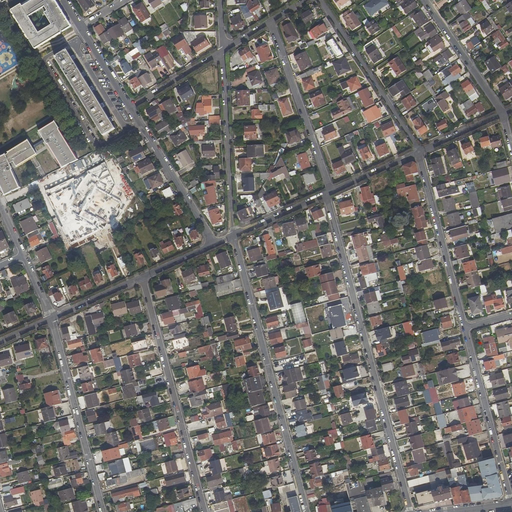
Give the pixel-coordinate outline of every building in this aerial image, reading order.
[(52,25),(39,33),(29,17),(45,7),(44,5),(42,7),(42,6),(39,8),(39,9),(36,11),(36,10),(32,12),(33,13),(29,15),(29,14),(26,16),(26,17),(23,18),(17,9),(20,8),(21,8),(24,6),(24,5),(27,4),(31,2),(30,1),(32,0),(33,0),(34,0),(33,0),(49,0),(53,5),(54,4),(59,12),(62,11),(55,0),(28,0),(11,11),(35,50),(54,38),(48,30),(53,27),(52,25)] [(53,27),(48,30),(54,38),(69,29),(67,25),(70,23),(62,11),(59,12),(54,4),(53,5),(49,0),(33,0),(34,0),(33,0),(32,0),(30,1),(31,2),(27,4),(24,5),(24,6),(21,8),(20,8),(17,9),(23,18),(26,17),(26,16),(29,14),(29,15),(33,13),(32,12),(36,10),(36,11),(39,9),(39,8),(42,6),(42,7),(44,5),(45,7),(48,12),(45,13),(52,25),(53,27)] [(77,0),(86,12),(96,6),(93,2),(91,0),(77,0)] [(148,0),(152,5),(147,8),(151,15),(156,12),(154,9),(163,4),(162,2),(160,0),(148,0)] [(200,0),(201,9),(209,8),(208,0),(200,0)] [(259,6),(261,5),(257,0),(255,0),(252,2),(250,0),(249,0),(247,6),(248,8),(251,13),(260,8),(259,6)] [(413,0),(409,0),(405,3),(403,0),(395,5),(397,8),(401,6),(406,13),(417,6),(413,0)] [(464,0),(463,0),(456,5),(462,15),(467,12),(469,11),(471,9),(464,0)] [(486,0),(485,0),(481,2),(487,11),(490,8),(486,2),(487,1),(486,0)] [(133,8),(142,22),(150,17),(142,4),(133,8)] [(248,8),(247,6),(240,6),(246,19),(253,16),(251,13),(248,8)] [(353,11),(351,8),(343,13),(345,17),(353,11)] [(301,16),(306,24),(315,18),(310,10),(301,16)] [(362,23),(353,11),(345,17),(344,17),(346,20),(347,20),(353,29),(362,23)] [(413,17),(420,28),(428,22),(421,12),(419,13),(417,11),(409,16),(411,19),(413,17)] [(467,12),(462,15),(457,19),(461,24),(463,27),(462,27),(465,32),(471,28),(470,26),(474,24),(473,22),(470,18),(467,12)] [(231,19),(236,30),(244,26),(239,16),(231,19)] [(120,24),(125,32),(128,36),(134,32),(125,17),(118,21),(120,24)] [(195,17),(196,28),(208,27),(207,17),(195,17)] [(383,19),(379,23),(386,31),(391,27),(383,19)] [(373,20),(369,23),(366,26),(372,36),(380,31),(373,20)] [(486,35),(493,30),(487,21),(480,26),(486,35)] [(95,28),(105,44),(113,39),(108,31),(106,32),(100,23),(98,25),(99,26),(95,28)] [(297,40),(296,39),(298,38),(290,23),(283,27),(286,34),(284,35),(289,43),(293,41),(294,42),(297,40)] [(324,34),(328,31),(323,23),(311,31),(317,40),(326,36),(324,34)] [(124,35),(123,33),(125,32),(120,24),(108,31),(113,39),(114,41),(124,35)] [(165,24),(160,27),(163,32),(168,28),(165,24)] [(427,32),(424,34),(420,28),(415,31),(421,41),(429,36),(431,38),(437,33),(431,24),(424,28),(427,32)] [(402,37),(395,26),(392,28),(393,30),(399,39),(402,37)] [(494,40),(493,40),(500,50),(509,45),(508,43),(506,41),(499,31),(491,36),(494,40)] [(154,37),(157,41),(165,36),(162,32),(154,37)] [(182,35),(188,44),(189,46),(192,44),(197,52),(209,45),(204,37),(197,41),(194,32),(180,32),(182,35)] [(173,41),(179,50),(188,44),(182,35),(173,41)] [(441,49),(445,47),(437,35),(427,42),(434,52),(440,48),(441,49)] [(147,37),(137,44),(139,47),(141,46),(150,40),(147,37)] [(331,50),(337,58),(343,56),(332,40),(327,43),(330,47),(328,49),(329,51),(331,50)] [(383,58),(371,41),(363,47),(374,64),(383,58)] [(271,54),(270,54),(267,45),(257,49),(262,63),(273,59),(271,54)] [(251,59),(254,57),(248,48),(243,51),(248,60),(250,58),(251,59)] [(106,140),(111,137),(108,133),(116,129),(67,50),(55,57),(106,140)] [(448,59),(452,57),(448,50),(441,55),(443,57),(437,61),(441,67),(449,61),(448,59)] [(109,61),(111,64),(123,56),(120,51),(116,53),(118,56),(109,61)] [(244,62),(248,60),(243,51),(239,53),(244,62)] [(124,56),(125,58),(129,63),(134,60),(132,57),(134,56),(131,52),(130,52),(125,55),(124,56)] [(151,53),(145,56),(151,66),(156,63),(162,60),(161,58),(158,53),(153,56),(151,53)] [(161,58),(162,60),(168,70),(174,66),(172,62),(174,61),(169,53),(161,58)] [(297,61),(302,70),(311,66),(305,53),(295,58),(296,61),(297,61)] [(123,56),(111,64),(114,68),(120,65),(119,62),(125,58),(124,56),(123,56)] [(494,56),(485,63),(492,74),(497,70),(499,69),(501,67),(494,56)] [(346,61),(348,60),(347,57),(333,64),(338,75),(350,70),(346,61)] [(388,63),(397,76),(406,70),(398,57),(388,63)] [(423,64),(420,60),(415,63),(416,65),(418,68),(423,64)] [(511,64),(511,60),(501,67),(499,69),(501,71),(504,75),(506,73),(504,70),(511,64)] [(457,64),(455,66),(453,63),(445,69),(447,72),(449,70),(453,77),(454,77),(456,75),(457,76),(462,74),(461,72),(462,72),(457,64)] [(302,79),(319,72),(317,67),(300,75),(302,79)] [(269,84),(281,81),(277,69),(266,73),(269,84)] [(141,70),(135,74),(138,79),(139,79),(144,75),(141,70)] [(262,82),(260,76),(263,75),(261,70),(249,75),(254,89),(260,86),(259,83),(262,82)] [(415,74),(418,79),(423,76),(422,74),(420,70),(415,74)] [(422,74),(423,76),(427,81),(433,77),(428,71),(422,74)] [(139,79),(144,87),(152,81),(147,74),(144,75),(139,79)] [(351,92),(361,87),(356,77),(341,85),(343,89),(349,87),(351,92)] [(303,82),(306,91),(318,87),(316,82),(314,83),(312,79),(303,82)] [(468,80),(461,85),(471,101),(478,96),(468,80)] [(394,97),(400,93),(403,97),(411,92),(408,87),(406,89),(401,81),(388,89),(394,97)] [(427,89),(428,89),(433,96),(435,94),(427,81),(423,84),(427,89)] [(131,86),(135,93),(141,89),(137,83),(131,86)] [(499,90),(506,100),(511,95),(511,86),(511,84),(509,83),(499,90)] [(178,92),(184,101),(194,95),(189,86),(178,92)] [(359,91),(366,108),(374,104),(372,100),(370,96),(366,88),(359,91)] [(433,96),(432,96),(443,113),(450,109),(444,100),(450,96),(444,88),(435,94),(433,96)] [(279,97),(286,94),(284,90),(271,95),(273,100),(279,98),(279,97)] [(249,91),(237,91),(238,107),(250,106),(249,91)] [(321,91),(311,95),(314,101),(316,106),(325,102),(321,91)] [(202,96),(202,103),(197,103),(196,113),(212,112),(211,95),(202,96)] [(258,97),(258,105),(266,105),(265,96),(258,97)] [(352,110),(355,109),(349,96),(346,97),(352,110)] [(414,98),(413,99),(410,96),(402,102),(408,110),(416,104),(416,103),(417,103),(414,98)] [(333,114),(335,118),(352,110),(346,97),(343,99),(342,99),(342,101),(338,103),(341,110),(333,114)] [(160,105),(156,99),(155,100),(162,111),(164,114),(165,117),(176,110),(171,100),(160,105)] [(279,101),(284,115),(292,112),(287,99),(279,101)] [(427,113),(438,106),(432,99),(422,106),(427,113)] [(154,107),(147,112),(151,118),(152,117),(157,114),(162,111),(155,100),(152,102),(154,107)] [(463,110),(468,117),(477,111),(472,103),(470,105),(468,102),(464,105),(465,108),(463,110)] [(479,103),(475,106),(480,113),(484,110),(479,103)] [(267,110),(267,105),(266,105),(258,105),(252,106),(253,119),(262,118),(262,110),(267,110)] [(377,119),(382,116),(376,106),(371,109),(377,119)] [(182,112),(176,114),(181,125),(182,125),(186,122),(182,112)] [(411,120),(421,134),(427,130),(418,116),(411,120)] [(61,166),(78,156),(56,119),(39,128),(61,166)] [(446,124),(447,123),(445,119),(441,121),(441,122),(436,124),(439,131),(447,127),(446,124)] [(160,134),(167,130),(169,133),(173,130),(172,127),(171,127),(167,120),(155,127),(160,134)] [(353,126),(355,131),(368,125),(366,121),(353,126)] [(391,122),(380,127),(385,137),(396,132),(391,122)] [(181,130),(183,128),(182,125),(181,125),(175,128),(177,132),(170,136),(176,146),(186,139),(181,130)] [(205,134),(205,126),(193,126),(193,135),(197,135),(197,136),(200,136),(200,135),(205,134)] [(327,141),(337,136),(333,126),(325,130),(327,135),(325,136),(327,141)] [(250,138),(256,138),(256,127),(245,127),(246,137),(250,137),(250,138)] [(296,142),(301,140),(298,130),(286,134),(291,147),(298,145),(296,142)] [(502,145),(499,136),(489,138),(491,146),(491,148),(502,145)] [(491,146),(489,138),(488,137),(479,139),(482,148),(491,146)] [(7,152),(8,153),(27,141),(33,150),(13,162),(17,167),(31,159),(29,156),(33,154),(35,156),(37,155),(28,139),(7,152)] [(21,187),(10,164),(13,162),(33,150),(27,141),(8,153),(6,155),(0,158),(0,187),(4,195),(11,192),(11,191),(13,190),(13,191),(21,187)] [(211,157),(215,157),(214,141),(194,142),(194,145),(204,145),(204,157),(207,157),(207,159),(211,159),(211,157)] [(465,154),(474,151),(470,142),(462,146),(465,154)] [(276,149),(279,150),(277,157),(281,157),(287,143),(278,144),(276,149)] [(376,148),(380,157),(389,153),(385,144),(376,148)] [(263,145),(248,146),(248,158),(250,158),(263,157),(263,145)] [(343,146),(338,149),(343,161),(345,165),(349,163),(349,162),(356,159),(351,148),(345,151),(343,146)] [(146,157),(141,147),(129,153),(134,163),(146,157)] [(364,160),(371,157),(367,148),(360,151),(364,160)] [(452,162),(460,158),(456,149),(447,153),(452,162)] [(193,163),(194,162),(186,150),(177,155),(185,168),(186,167),(187,171),(195,166),(193,163)] [(298,156),(302,169),(310,166),(306,153),(302,155),(301,153),(298,154),(299,156),(298,156)] [(36,168),(40,166),(35,156),(33,154),(29,156),(31,159),(36,168)] [(273,170),(274,172),(272,173),(274,177),(284,173),(288,182),(292,180),(290,177),(288,173),(281,157),(276,166),(277,168),(273,170)] [(435,176),(445,173),(441,157),(431,160),(435,176)] [(250,158),(248,158),(240,158),(241,170),(251,170),(250,158)] [(138,165),(143,174),(154,168),(150,159),(138,165)] [(333,165),(337,174),(347,170),(345,165),(343,161),(333,165)] [(415,181),(413,176),(419,175),(416,164),(412,162),(403,166),(407,182),(415,181)] [(214,175),(208,176),(208,181),(214,181),(216,181),(216,179),(220,179),(219,166),(214,167),(214,170),(211,170),(211,174),(214,174),(214,175)] [(500,173),(502,182),(502,181),(510,179),(507,167),(497,170),(493,171),(494,174),(500,173)] [(303,176),(305,182),(306,184),(316,180),(313,172),(303,176)] [(159,174),(142,182),(145,189),(149,187),(150,190),(164,183),(159,174)] [(254,177),(243,178),(243,191),(254,191),(254,177)] [(378,183),(371,186),(373,192),(376,191),(377,191),(378,192),(393,186),(389,178),(382,181),(381,179),(377,181),(378,183)] [(195,179),(190,183),(194,188),(200,184),(198,181),(197,181),(195,179)] [(213,187),(215,186),(214,181),(208,181),(205,181),(204,182),(206,189),(207,188),(209,195),(205,196),(206,199),(205,200),(207,205),(216,202),(215,197),(216,196),(213,187)] [(448,186),(448,183),(438,186),(438,188),(437,189),(439,198),(458,193),(457,189),(448,191),(446,186),(448,186)] [(473,183),(466,184),(468,193),(469,193),(475,192),(473,183)] [(407,197),(409,206),(420,203),(415,185),(405,188),(396,190),(399,199),(407,197),(406,193),(408,192),(409,196),(407,197)] [(363,201),(372,199),(368,187),(360,189),(363,201)] [(497,190),(500,202),(502,202),(511,199),(511,193),(510,187),(497,190)] [(163,191),(168,202),(175,199),(169,188),(163,191)] [(473,208),(480,206),(478,197),(476,192),(475,192),(469,193),(473,208)] [(275,193),(265,197),(269,206),(279,201),(275,193)] [(159,200),(162,208),(167,205),(164,198),(159,200)] [(456,209),(453,198),(442,201),(445,212),(456,209)] [(18,212),(20,215),(27,213),(25,209),(31,207),(28,199),(14,205),(17,213),(18,212)] [(511,199),(502,202),(504,213),(511,211),(511,199)] [(352,201),(339,204),(342,215),(346,213),(346,215),(350,214),(350,212),(358,210),(357,207),(354,208),(352,201)] [(180,208),(181,208),(178,203),(172,207),(176,213),(175,214),(176,216),(177,215),(178,216),(182,213),(180,208)] [(412,209),(415,219),(425,217),(422,206),(412,209)] [(472,209),(474,217),(482,215),(480,207),(472,209)] [(213,225),(223,222),(218,208),(209,212),(213,225)] [(242,221),(245,222),(250,220),(248,216),(251,214),(248,208),(238,213),(242,221)] [(312,213),(315,221),(324,217),(320,209),(312,213)] [(378,220),(380,228),(386,227),(383,213),(379,214),(367,217),(369,223),(378,220)] [(461,224),(458,213),(447,215),(451,227),(461,224)] [(496,234),(505,232),(511,229),(511,213),(492,219),(496,234)] [(418,230),(427,228),(425,217),(415,219),(418,230)] [(309,229),(306,218),(296,221),(298,232),(309,229)] [(28,219),(21,222),(27,234),(34,231),(28,219)] [(53,241),(60,238),(52,222),(48,224),(54,235),(51,236),(53,241)] [(295,235),(292,222),(285,224),(288,237),(295,235)] [(319,223),(313,225),(316,233),(321,231),(319,223)] [(188,228),(185,229),(188,236),(190,235),(192,239),(193,238),(193,239),(195,239),(195,240),(200,238),(194,226),(189,229),(188,228)] [(450,237),(452,238),(454,245),(467,242),(466,237),(463,238),(462,237),(465,236),(463,227),(456,229),(456,232),(451,233),(449,235),(450,237)] [(27,234),(32,247),(40,244),(37,235),(40,234),(38,229),(27,234)] [(418,242),(419,247),(427,245),(426,240),(424,231),(415,234),(417,242),(418,242)] [(352,235),(356,249),(366,247),(367,246),(363,232),(356,234),(352,235)] [(274,247),(272,247),(272,245),(269,234),(262,236),(263,241),(265,241),(269,255),(276,253),(274,247)] [(319,247),(323,246),(330,244),(327,234),(322,235),(317,237),(318,242),(319,247)] [(180,246),(181,246),(185,244),(182,237),(177,239),(178,240),(176,241),(177,245),(178,244),(179,246),(180,246)] [(160,243),(165,253),(174,249),(171,242),(164,245),(163,242),(160,243)] [(319,247),(318,242),(302,246),(303,251),(319,247)] [(323,258),(333,255),(330,244),(323,246),(324,249),(321,249),(323,258)] [(418,262),(421,261),(431,258),(427,245),(419,247),(415,248),(418,262)] [(467,245),(455,248),(458,260),(468,257),(470,257),(467,245)] [(36,252),(42,264),(52,259),(47,247),(36,252)] [(356,249),(360,263),(369,260),(366,247),(356,249)] [(257,260),(263,258),(263,257),(262,255),(261,255),(259,248),(248,252),(249,256),(251,256),(251,258),(255,257),(256,260),(257,260)] [(150,251),(153,259),(158,257),(157,256),(159,255),(158,254),(159,253),(157,249),(155,250),(154,249),(150,251)] [(491,251),(489,252),(486,252),(487,257),(485,258),(486,261),(488,261),(490,267),(494,265),(492,258),(493,258),(491,251)] [(138,264),(139,265),(144,263),(142,258),(143,257),(141,252),(134,255),(137,262),(136,262),(137,264),(138,264)] [(221,269),(231,265),(226,252),(216,256),(221,269)] [(420,271),(433,268),(431,258),(421,261),(422,264),(418,266),(420,271)] [(111,271),(113,276),(118,274),(112,261),(108,263),(110,267),(108,268),(110,272),(111,271)] [(474,261),(463,264),(465,274),(471,272),(477,271),(474,261)] [(367,275),(377,273),(379,272),(377,263),(361,267),(362,271),(360,272),(362,276),(363,276),(367,275)] [(254,274),(256,274),(257,278),(268,275),(265,264),(254,267),(255,271),(254,271),(254,274)] [(307,274),(309,278),(321,275),(321,272),(322,272),(320,264),(305,268),(306,274),(307,274)] [(200,276),(209,274),(206,265),(198,268),(200,276)] [(46,273),(48,278),(52,276),(52,275),(53,275),(53,274),(52,274),(48,267),(42,269),(45,274),(46,273)] [(187,283),(195,278),(191,270),(183,274),(187,283)] [(482,285),(478,271),(477,271),(471,272),(471,275),(467,276),(469,284),(468,284),(469,289),(479,286),(482,285)] [(328,296),(330,296),(331,301),(340,299),(333,272),(319,276),(324,292),(327,291),(328,296)] [(99,282),(99,283),(104,281),(100,273),(96,275),(96,277),(94,278),(96,282),(97,282),(97,283),(99,282)] [(234,280),(233,274),(218,277),(220,284),(234,280)] [(359,277),(361,288),(356,289),(357,293),(362,291),(362,290),(367,288),(366,283),(365,283),(363,276),(362,276),(359,277)] [(274,277),(263,280),(265,290),(277,287),(274,277)] [(240,289),(242,288),(239,278),(234,280),(220,284),(217,285),(214,286),(216,292),(234,288),(235,289),(240,287),(240,289)] [(11,281),(17,294),(29,289),(24,279),(17,282),(16,279),(11,281)] [(79,283),(83,291),(92,287),(88,279),(82,282),(82,281),(80,281),(81,283),(79,283)] [(161,282),(162,285),(156,287),(158,297),(172,293),(169,280),(161,282)] [(69,288),(72,296),(76,294),(76,292),(78,291),(76,287),(74,287),(73,286),(69,288)] [(375,292),(381,290),(380,286),(369,289),(370,293),(364,294),(367,304),(378,301),(375,292)] [(54,295),(57,302),(63,299),(58,287),(48,292),(50,296),(54,295)] [(279,291),(269,294),(270,299),(271,303),(269,304),(271,309),(283,306),(279,291)] [(181,305),(178,295),(165,298),(169,312),(181,309),(180,305),(181,305)] [(492,296),(483,299),(485,306),(494,304),(495,310),(505,307),(502,298),(497,300),(496,296),(493,297),(494,300),(493,300),(492,296)] [(333,329),(341,328),(346,326),(340,304),(349,301),(348,297),(340,299),(331,301),(326,303),(327,307),(333,306),(333,308),(328,310),(333,329)] [(479,297),(469,299),(471,307),(472,306),(474,313),(483,311),(479,297)] [(437,310),(447,307),(445,298),(434,301),(437,310)] [(114,316),(128,313),(125,301),(120,303),(120,304),(112,307),(114,316)] [(131,314),(141,311),(138,301),(127,304),(128,309),(130,308),(131,314)] [(370,314),(381,311),(378,301),(367,304),(370,314)] [(292,304),(294,323),(304,322),(302,302),(292,304)] [(26,307),(29,314),(36,311),(32,303),(26,307)] [(201,307),(200,304),(196,305),(197,308),(198,314),(195,315),(196,319),(201,318),(204,317),(201,307)] [(162,321),(165,321),(165,324),(174,322),(173,316),(184,314),(184,312),(197,308),(196,305),(186,308),(181,309),(169,312),(163,314),(164,317),(161,318),(162,321)] [(319,307),(318,305),(305,308),(308,322),(311,321),(308,310),(319,307)] [(4,317),(8,324),(17,319),(14,312),(4,317)] [(450,315),(449,315),(448,312),(442,313),(443,317),(438,318),(439,322),(442,322),(444,329),(453,326),(450,315)] [(103,313),(84,318),(89,336),(96,334),(94,324),(105,321),(103,313)] [(382,318),(383,317),(382,314),(370,318),(373,326),(383,323),(382,318)] [(273,329),(280,327),(277,316),(266,319),(268,328),(273,327),(273,329)] [(228,332),(237,330),(234,317),(224,319),(228,332)] [(137,334),(134,324),(131,325),(124,326),(127,337),(137,334)] [(180,325),(170,327),(171,332),(172,332),(173,334),(181,332),(180,325)] [(72,330),(68,331),(68,327),(61,329),(65,340),(71,339),(69,335),(73,334),(72,330)] [(510,343),(511,349),(511,348),(511,327),(508,329),(505,329),(503,329),(495,331),(499,344),(507,341),(510,343)] [(344,330),(342,331),(341,328),(333,329),(330,331),(332,340),(346,337),(344,330)] [(387,338),(385,328),(376,330),(379,340),(387,338)] [(426,346),(435,344),(440,343),(438,336),(441,335),(439,330),(440,330),(439,328),(423,333),(426,346)] [(219,342),(239,336),(239,332),(218,337),(219,342)] [(272,345),(277,344),(275,333),(269,335),(272,345)] [(493,336),(483,339),(488,358),(498,355),(497,351),(491,353),(490,349),(496,347),(493,336)] [(38,350),(48,347),(46,337),(36,340),(38,350)] [(81,338),(80,338),(67,341),(69,348),(82,344),(82,342),(81,338)] [(140,343),(139,344),(137,338),(125,341),(127,352),(141,348),(140,343)] [(460,345),(458,338),(441,343),(443,351),(456,348),(456,346),(460,345)] [(182,339),(173,341),(176,354),(185,351),(182,339)] [(242,341),(235,343),(238,352),(242,351),(243,351),(251,349),(249,339),(245,340),(244,339),(242,340),(242,341)] [(304,348),(310,346),(308,339),(302,341),(304,348)] [(344,341),(334,343),(337,357),(347,354),(344,341)] [(384,348),(389,347),(388,342),(376,345),(379,356),(386,354),(384,348)] [(217,347),(218,347),(217,343),(215,344),(211,345),(215,358),(219,357),(217,347)] [(17,359),(32,355),(29,344),(15,348),(17,359)] [(284,346),(279,347),(279,344),(274,346),(277,358),(286,356),(284,346)] [(211,345),(207,346),(197,348),(199,354),(205,352),(207,356),(200,358),(201,362),(215,358),(211,345)] [(94,363),(102,361),(104,361),(100,348),(90,351),(94,363)] [(415,356),(419,356),(417,349),(408,351),(409,356),(402,358),(404,364),(416,360),(415,356)] [(458,356),(459,356),(458,352),(447,355),(449,365),(459,362),(458,356)] [(0,366),(11,363),(9,353),(0,355),(0,366)] [(73,356),(74,363),(76,363),(79,362),(88,360),(87,355),(83,356),(82,353),(73,356)] [(130,368),(141,365),(139,353),(128,356),(130,368)] [(483,359),(484,362),(484,363),(486,371),(496,368),(496,367),(501,365),(499,360),(505,359),(504,354),(498,355),(488,358),(483,359)] [(343,358),(345,366),(354,364),(360,362),(358,355),(343,358)] [(235,358),(237,367),(245,365),(243,356),(235,358)] [(124,369),(120,370),(118,357),(117,358),(113,358),(115,366),(117,372),(120,371),(125,370),(124,369)] [(104,368),(115,366),(113,358),(104,361),(102,361),(104,368)] [(325,367),(330,366),(328,359),(319,362),(322,375),(325,375),(327,374),(325,367)] [(391,363),(382,365),(384,372),(394,369),(393,363),(391,363)] [(403,378),(416,375),(413,364),(401,368),(403,378)] [(91,375),(88,365),(77,368),(80,378),(81,378),(81,381),(94,378),(93,375),(91,375)] [(257,365),(247,368),(250,378),(257,377),(260,376),(258,371),(258,370),(257,365)] [(198,366),(187,369),(190,379),(206,375),(205,370),(200,371),(198,366)] [(344,380),(345,384),(357,381),(356,377),(359,376),(357,366),(355,367),(346,369),(343,370),(345,379),(344,380)] [(136,382),(132,368),(125,370),(120,371),(124,385),(126,385),(136,382)] [(286,380),(287,379),(288,384),(296,382),(298,382),(294,368),(285,371),(286,375),(284,376),(284,377),(284,378),(285,379),(286,380)] [(440,386),(458,381),(454,368),(436,372),(440,386)] [(21,374),(18,375),(17,372),(15,373),(17,382),(20,381),(21,385),(29,383),(28,379),(22,380),(21,374)] [(490,377),(493,386),(503,383),(502,378),(504,378),(503,373),(490,377)] [(317,382),(319,391),(326,389),(322,375),(318,376),(320,381),(317,382)] [(250,378),(244,380),(247,393),(261,390),(257,377),(250,378)] [(190,385),(189,386),(191,394),(192,393),(205,390),(202,379),(190,382),(190,385)] [(394,384),(397,397),(410,394),(406,380),(394,384)] [(84,394),(94,391),(92,381),(82,384),(84,394)] [(122,387),(124,393),(122,393),(124,399),(131,398),(130,393),(133,392),(132,388),(133,388),(133,386),(139,385),(138,382),(136,382),(126,385),(126,386),(122,387)] [(289,385),(283,387),(286,399),(299,396),(296,390),(298,389),(296,382),(288,384),(289,385)] [(453,386),(456,396),(466,394),(465,388),(466,387),(464,382),(453,386)] [(23,390),(32,388),(31,383),(29,383),(21,385),(19,386),(20,390),(19,390),(20,395),(21,397),(23,396),(22,394),(24,394),(23,390)] [(232,397),(228,384),(222,386),(223,389),(225,399),(232,397)] [(344,390),(343,390),(342,385),(333,387),(336,398),(345,396),(345,395),(346,394),(346,393),(346,391),(345,391),(344,390)] [(3,391),(6,404),(18,401),(14,388),(3,391)] [(494,392),(497,401),(510,397),(507,388),(494,392)] [(52,406),(62,403),(58,390),(44,394),(48,407),(52,406)] [(193,396),(190,397),(192,408),(202,405),(201,400),(207,398),(205,390),(192,393),(193,396)] [(265,403),(261,390),(247,393),(251,407),(265,403)] [(158,398),(157,391),(137,396),(139,403),(151,399),(153,407),(165,404),(164,400),(162,401),(161,397),(158,398)] [(99,406),(96,392),(84,395),(88,409),(97,407),(99,406)] [(372,403),(372,400),(371,396),(370,394),(354,398),(355,401),(352,402),(352,404),(355,404),(356,407),(372,403)] [(408,397),(395,400),(398,411),(404,410),(404,406),(410,405),(408,397)] [(469,398),(458,400),(461,409),(472,406),(471,403),(470,403),(469,398)] [(296,406),(298,411),(308,408),(305,399),(294,402),(295,406),(296,406)] [(499,413),(500,413),(502,418),(511,416),(508,401),(496,404),(499,413)] [(208,413),(203,415),(204,419),(210,418),(222,415),(219,404),(207,407),(208,413)] [(258,408),(259,413),(260,415),(260,416),(268,415),(270,414),(270,413),(268,406),(266,407),(265,405),(260,407),(260,408),(258,408)] [(370,419),(375,417),(373,405),(367,407),(370,419)] [(56,420),(52,406),(48,407),(41,409),(45,422),(56,420)] [(458,410),(461,423),(468,422),(477,419),(474,406),(472,406),(461,409),(458,410)] [(144,422),(152,420),(149,408),(138,411),(140,419),(143,418),(144,422)] [(89,422),(97,420),(95,409),(86,412),(89,422)] [(306,409),(297,412),(300,422),(308,419),(309,422),(312,421),(322,418),(321,415),(312,417),(311,413),(307,414),(306,409)] [(405,414),(407,413),(406,409),(404,410),(398,411),(400,421),(394,423),(395,426),(402,425),(401,423),(406,422),(406,420),(407,420),(405,414)] [(343,425),(353,422),(350,412),(340,415),(343,425)] [(272,431),(268,417),(261,419),(255,421),(254,421),(258,435),(272,431)] [(504,430),(511,427),(511,422),(511,417),(502,419),(504,430)] [(163,430),(171,428),(168,418),(156,421),(157,425),(160,432),(164,431),(163,430)] [(223,428),(223,429),(227,428),(224,418),(215,420),(218,429),(223,428)] [(58,429),(60,428),(61,433),(71,430),(68,419),(59,422),(59,426),(57,426),(58,429)] [(368,433),(378,430),(375,419),(365,422),(368,433)] [(468,422),(471,435),(482,433),(480,429),(482,428),(480,423),(479,424),(478,419),(477,419),(468,422)] [(407,431),(408,438),(420,435),(416,421),(409,423),(406,424),(408,430),(407,431)] [(105,423),(94,425),(97,436),(105,434),(107,434),(105,423)] [(297,438),(308,435),(305,424),(294,427),(297,438)] [(452,432),(463,429),(461,424),(445,429),(446,433),(452,432)] [(140,439),(137,426),(131,427),(133,432),(135,441),(138,440),(140,439)] [(337,429),(334,430),(328,431),(329,435),(331,434),(332,438),(330,438),(329,436),(324,437),(326,446),(340,442),(338,436),(338,434),(337,429)] [(70,440),(76,438),(73,430),(71,430),(61,433),(65,447),(66,446),(68,446),(71,445),(70,440)] [(116,446),(119,445),(116,431),(107,434),(105,434),(109,448),(116,446)] [(223,444),(227,443),(233,441),(230,431),(213,436),(215,446),(223,444)] [(167,446),(177,444),(174,432),(164,435),(167,446)] [(273,432),(262,436),(264,445),(276,442),(273,432)] [(0,434),(0,449),(9,447),(5,433),(0,434)] [(373,439),(372,434),(361,437),(364,450),(370,449),(374,448),(372,441),(372,440),(373,439)] [(438,444),(443,443),(442,437),(442,436),(436,437),(437,439),(435,440),(436,444),(438,444)] [(417,438),(409,440),(412,451),(423,448),(424,448),(422,440),(418,441),(417,438)] [(243,445),(242,439),(236,440),(233,441),(227,443),(228,445),(231,445),(233,450),(238,449),(238,447),(243,445)] [(447,454),(453,452),(450,441),(443,443),(447,454)] [(468,460),(481,456),(477,442),(464,446),(468,460)] [(444,457),(447,456),(447,454),(443,443),(438,444),(439,447),(442,447),(444,457)] [(267,458),(280,455),(277,444),(264,447),(267,458)] [(57,449),(61,462),(70,459),(69,455),(66,446),(65,447),(57,449)] [(374,462),(386,459),(382,446),(376,447),(374,448),(370,449),(371,452),(375,451),(376,453),(372,454),(374,462)] [(202,461),(213,458),(210,448),(199,451),(202,461)] [(423,448),(412,451),(416,464),(420,463),(426,462),(423,448)] [(317,459),(314,449),(304,452),(307,461),(317,459)] [(103,452),(105,461),(114,458),(112,450),(103,452)] [(6,451),(0,452),(0,463),(8,461),(6,451)] [(447,456),(450,467),(451,470),(455,468),(462,467),(461,462),(456,463),(453,452),(447,454),(447,456)] [(42,455),(37,456),(40,467),(43,466),(43,465),(45,464),(42,455)] [(132,471),(128,457),(116,461),(116,462),(108,465),(110,472),(111,471),(112,475),(119,473),(119,474),(132,471)] [(19,458),(8,461),(0,463),(0,475),(1,478),(13,475),(11,469),(9,470),(8,466),(20,462),(20,461),(19,458)] [(271,472),(281,469),(279,458),(269,461),(271,472)] [(494,458),(478,462),(483,481),(499,477),(494,458)] [(74,469),(75,472),(81,471),(79,466),(82,466),(81,462),(79,463),(77,459),(73,460),(74,464),(72,465),(73,467),(74,467),(75,468),(74,469)] [(168,473),(178,470),(179,473),(184,472),(185,472),(183,468),(177,469),(176,462),(175,460),(165,462),(168,473)] [(217,461),(217,460),(201,464),(203,472),(210,471),(209,467),(218,465),(219,466),(222,465),(221,460),(217,461)] [(381,471),(384,471),(385,474),(391,472),(387,460),(378,462),(381,471)] [(320,462),(309,465),(313,478),(321,476),(324,475),(320,462)] [(53,467),(56,477),(68,474),(65,463),(53,467)] [(411,466),(412,466),(408,467),(409,474),(410,474),(411,477),(419,474),(418,469),(421,468),(420,463),(416,464),(411,466)] [(142,468),(132,471),(119,474),(117,475),(118,479),(115,480),(115,479),(112,479),(111,477),(107,479),(108,480),(105,481),(107,486),(116,483),(116,484),(127,481),(127,479),(126,476),(130,475),(131,478),(144,474),(142,468)] [(453,499),(454,504),(463,503),(460,489),(460,486),(456,487),(454,478),(457,477),(457,476),(456,472),(455,468),(451,470),(445,471),(447,478),(449,486),(453,499)] [(19,484),(31,481),(28,470),(17,473),(19,484)] [(428,476),(429,482),(447,478),(445,471),(436,473),(428,476)] [(186,481),(184,472),(179,473),(164,477),(167,486),(186,481)] [(380,481),(392,477),(391,472),(385,474),(379,475),(380,481)] [(73,480),(70,480),(72,488),(90,483),(89,479),(83,481),(81,473),(72,476),(73,480)] [(208,486),(212,485),(218,484),(224,482),(222,473),(210,477),(210,478),(206,479),(208,486)] [(468,485),(464,474),(457,476),(457,477),(460,486),(460,489),(463,503),(472,502),(468,487),(468,485)] [(273,488),(283,485),(280,475),(269,478),(273,488)] [(409,488),(429,482),(428,476),(408,481),(409,488)] [(372,477),(363,480),(365,487),(369,485),(369,483),(373,482),(372,477)] [(484,484),(482,485),(468,487),(472,502),(500,498),(503,494),(499,477),(483,481),(484,484)] [(53,480),(53,478),(47,480),(49,489),(62,485),(60,478),(53,480)] [(320,479),(316,480),(315,478),(310,480),(311,485),(310,485),(311,488),(328,485),(326,479),(321,480),(320,479)] [(389,480),(381,482),(382,487),(383,490),(395,487),(393,482),(390,482),(389,480)] [(278,487),(280,493),(295,489),(294,483),(278,487)] [(10,490),(12,496),(25,492),(24,486),(11,489),(10,490)] [(434,502),(435,503),(453,499),(449,486),(442,488),(442,486),(437,487),(438,489),(431,491),(434,502)] [(112,494),(114,502),(119,501),(119,499),(124,498),(133,495),(134,497),(140,495),(138,487),(112,494)] [(382,487),(366,491),(367,496),(370,507),(387,504),(383,492),(383,490),(382,487)] [(62,502),(75,498),(72,488),(59,491),(62,502)] [(179,498),(190,495),(188,488),(178,491),(179,498)] [(271,489),(264,491),(264,493),(264,497),(264,499),(272,499),(271,489)] [(37,506),(45,504),(49,503),(48,499),(44,500),(41,490),(31,492),(34,503),(36,502),(37,506)] [(213,493),(216,503),(226,501),(223,491),(213,493)] [(424,504),(434,502),(431,491),(428,492),(427,491),(416,494),(416,492),(413,492),(414,495),(416,494),(419,505),(424,504)] [(301,511),(297,496),(288,498),(291,511),(288,511),(301,511)] [(357,511),(355,511),(371,511),(370,507),(367,496),(354,500),(357,511)] [(12,497),(4,499),(4,500),(5,504),(6,507),(18,504),(17,499),(13,500),(12,497)] [(181,502),(182,507),(197,503),(196,498),(181,502)] [(332,511),(329,498),(322,499),(322,502),(319,502),(319,505),(317,505),(318,506),(315,507),(316,511),(332,511)] [(88,511),(85,499),(72,502),(74,511),(88,511)] [(230,511),(235,511),(233,505),(232,505),(231,500),(227,501),(230,511)] [(230,511),(227,501),(226,501),(216,503),(213,504),(214,511),(230,511)] [(116,511),(118,511),(131,509),(129,502),(115,505),(116,511)]
